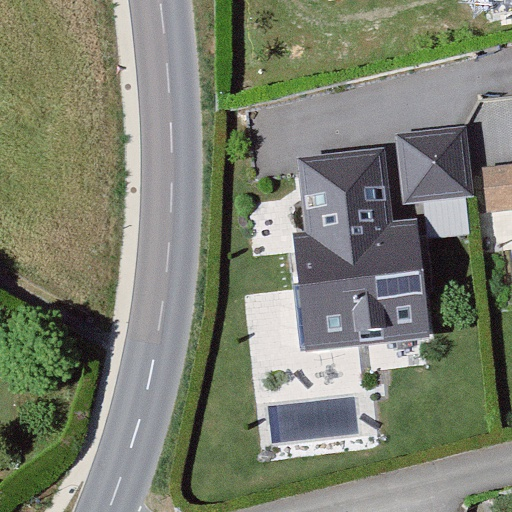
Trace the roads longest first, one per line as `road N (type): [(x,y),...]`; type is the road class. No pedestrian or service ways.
road 1 (tertiary): [(101,511),(127,441),(160,272),(166,130),(158,0)]
road 2 (unclassified): [(338,511),(511,467)]
